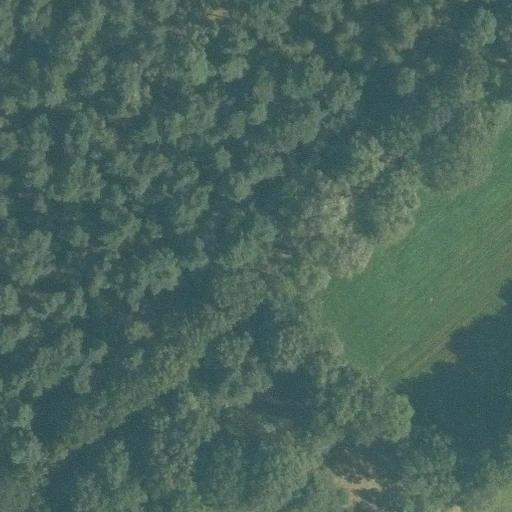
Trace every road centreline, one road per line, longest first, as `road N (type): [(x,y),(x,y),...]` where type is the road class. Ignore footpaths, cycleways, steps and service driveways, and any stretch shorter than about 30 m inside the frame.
road 1 (unclassified): [(0,505),(511,46)]
road 2 (unknown): [(175,0),(126,13),(34,63),(0,98)]
